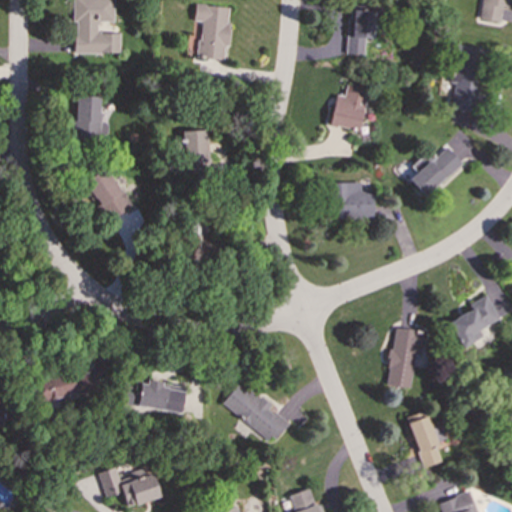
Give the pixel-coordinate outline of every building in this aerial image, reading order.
[(73,53),(118,54),(118,33),(96,33),(96,21),(112,22),(112,0),(71,0),(71,21),(74,21),(73,53)] [(480,0),(478,19),(498,21),(500,7),(509,8),(510,0),(480,0)] [(229,7),(193,3),(192,20),(199,21),(195,57),(223,60),(229,7)] [(363,38),(371,38),(372,10),(347,9),(345,58),(362,59),(363,38)] [(449,108),(474,112),(484,49),(459,45),(449,108)] [(365,89),(344,85),(342,96),(333,94),(327,124),(357,130),(365,89)] [(73,121),(69,121),(69,137),(105,137),(105,120),(98,120),(98,96),(73,96),(73,121)] [(181,131),(181,139),(178,139),(179,169),(205,168),(204,130),(181,131)] [(409,166),(415,172),(407,179),(423,196),(459,162),(444,146),(428,162),(421,155),(409,166)] [(108,220),(128,206),(103,168),(83,182),(108,220)] [(372,219),(371,190),(359,190),(358,182),(330,182),(331,220),(372,219)] [(467,303),(470,308),(446,321),(459,347),(471,341),(467,334),(497,319),(484,294),(467,303)] [(408,388),(413,354),(419,354),(423,331),(393,327),(390,349),(388,349),(383,384),(408,388)] [(91,390),(87,370),(37,381),(41,401),(91,390)] [(180,411),(183,386),(160,384),(160,382),(139,380),(136,407),(180,411)] [(219,404),(270,444),(286,423),(267,408),(268,406),(236,382),(219,404)] [(421,467),(440,460),(423,410),(404,417),(421,467)] [(156,497),(147,467),(116,477),(113,467),(96,472),(103,497),(120,492),(124,507),(156,497)] [(320,511),(317,503),(313,504),(306,488),(285,496),(291,511),(320,511)] [(436,502),(439,511),(474,511),(467,491),(436,502)]
